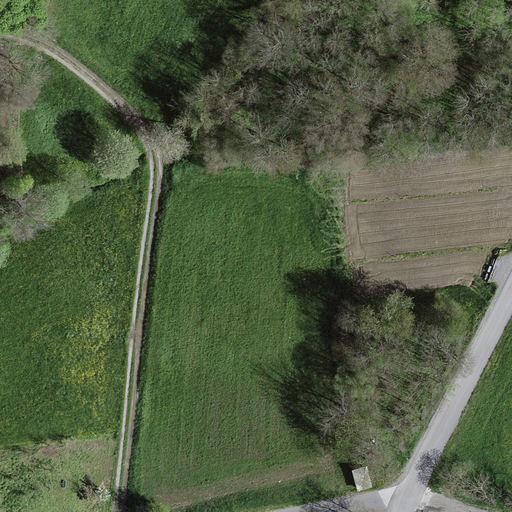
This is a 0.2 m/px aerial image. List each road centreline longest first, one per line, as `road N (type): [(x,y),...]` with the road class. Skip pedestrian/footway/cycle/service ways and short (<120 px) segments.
road 1 (track): [(0,31),(39,43),(77,68),(141,127),(153,157),(119,511)]
road 2 (tertiary): [(511,291),(407,496)]
